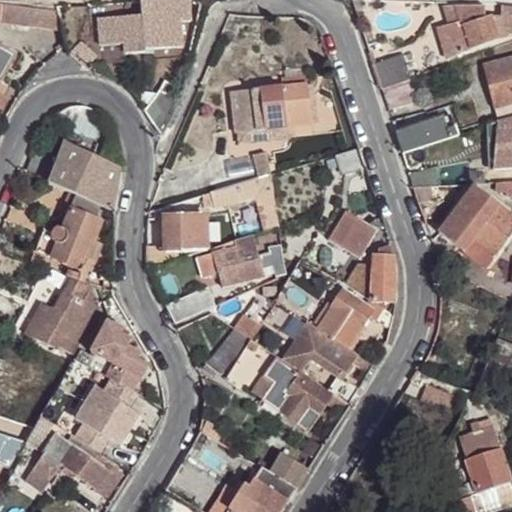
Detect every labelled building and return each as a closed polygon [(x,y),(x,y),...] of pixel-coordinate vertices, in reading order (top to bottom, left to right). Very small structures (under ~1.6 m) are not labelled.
[(184,0),(136,2),(137,18),(93,20),(94,45),(118,45),(119,55),(139,54),(139,51),(176,49),(175,24),(185,24),(184,0)] [(502,33),(502,17),(487,16),(486,7),(443,6),(448,25),(437,28),(445,58),(510,36),(510,34),(502,33)] [(511,7),(502,7),(502,17),(502,33),(510,34),(511,34),(511,7)] [(40,10),(2,9),(2,19),(38,26),(40,10)] [(55,11),(40,10),(38,26),(58,31),(55,11)] [(0,46),(0,78),(2,80),(17,55),(0,46)] [(402,54),(374,64),(382,85),(384,85),(410,76),(402,54)] [(498,106),(511,102),(511,57),(487,64),(498,106)] [(240,134),(272,129),(321,123),(312,71),(289,75),(289,84),(234,92),(240,134)] [(410,76),(384,85),(392,109),(420,100),(412,75),(410,76)] [(180,97),(181,94),(159,78),(146,98),(152,107),(152,109),(158,126),(180,97)] [(84,102),(68,104),(71,117),(73,123),(76,123),(79,116),(87,103),(85,102),(84,102)] [(502,121),(511,117),(511,102),(498,106),(502,121)] [(453,114),(445,117),(448,129),(456,126),(453,114)] [(397,133),(404,155),(459,136),(456,126),(448,129),(445,117),(397,133)] [(511,124),(509,143),(499,142),(498,167),(511,168),(511,124)] [(274,140),(272,129),(240,134),(242,144),(274,140)] [(69,142),(48,182),(77,196),(101,207),(113,213),(117,166),(69,142)] [(359,147),(343,152),(349,173),(365,168),(359,147)] [(255,153),(256,179),(271,174),(267,161),(265,151),(255,153)] [(499,179),(477,181),(474,187),(488,197),(499,179)] [(509,179),(499,179),(498,192),(508,194),(509,179)] [(246,182),(213,193),(218,210),(251,199),(246,182)] [(413,188),(415,199),(429,197),(428,187),(413,188)] [(488,197),(474,187),(440,234),(466,252),(474,240),(462,232),(488,197)] [(101,207),(77,196),(70,209),(96,220),(101,207)] [(511,236),(511,213),(488,197),(462,232),(474,240),(498,257),(511,236)] [(96,220),(70,209),(61,229),(55,227),(52,232),(41,228),(33,248),(81,269),(94,262),(86,260),(91,243),(100,221),(96,220)] [(341,246),(357,218),(346,212),(329,239),(341,246)] [(185,251),(207,249),(204,216),(183,218),(185,251)] [(165,253),(185,251),(183,218),(163,219),(165,253)] [(368,225),(357,218),(341,246),(362,258),(379,231),(368,225)] [(370,220),(368,225),(379,231),(381,227),(370,220)] [(256,248),(253,234),(217,246),(218,251),(198,258),(205,279),(218,276),(222,287),(248,280),(240,253),(256,248)] [(498,257),(474,240),(466,252),(489,269),(498,257)] [(86,260),(94,262),(100,245),(91,243),(86,260)] [(289,275),(281,245),(268,247),(275,280),(289,275)] [(394,258),(391,247),(376,251),(377,257),(394,258)] [(264,275),(256,248),(240,253),(248,280),(264,275)] [(394,258),(377,257),(373,257),(373,280),(371,304),(391,305),(394,258)] [(331,278),(342,285),(349,274),(339,268),(331,278)] [(69,270),(67,274),(73,276),(77,278),(79,274),(69,270)] [(348,288),(371,304),(373,280),(351,275),(348,288)] [(36,337),(75,358),(101,309),(91,286),(92,284),(77,278),(73,276),(53,310),(36,337)] [(209,288),(165,307),(174,326),(217,306),(209,288)] [(345,291),(319,329),(327,334),(348,348),(369,318),(375,321),(393,334),(397,326),(396,320),(382,310),(376,307),(374,310),(345,291)] [(36,337),(53,310),(41,303),(25,330),(36,337)] [(233,328),(248,337),(256,325),(242,315),(233,328)] [(113,322),(111,327),(126,336),(129,332),(113,322)] [(308,322),(300,336),(319,348),(325,337),(327,334),(319,329),(308,322)] [(117,365),(108,378),(110,380),(133,394),(141,381),(144,383),(152,370),(141,364),(145,357),(132,349),(136,343),(126,336),(111,327),(95,352),(117,365)] [(225,340),(241,350),(248,337),(233,328),(225,340)] [(300,336),(284,360),(303,372),(315,354),(314,354),(319,348),(300,336)] [(253,358),(260,345),(248,337),(241,350),(253,358)] [(357,359),(352,355),(325,337),(319,348),(314,354),(315,354),(347,374),(353,363),(357,359)] [(481,370),(511,380),(511,342),(496,337),(481,370)] [(227,371),(241,350),(225,340),(210,361),(227,371)] [(61,382),(70,366),(18,348),(12,366),(9,374),(5,384),(19,390),(25,373),(61,382)] [(372,375),(377,366),(372,364),(353,351),(352,355),(357,359),(353,363),(367,372),(372,375)] [(262,400),(283,415),(294,398),(287,394),(300,375),(275,359),(262,379),(272,385),(262,400)] [(0,371),(9,374),(12,366),(3,362),(0,369),(0,371)] [(49,400),(61,382),(25,373),(19,390),(5,384),(9,374),(0,371),(0,388),(4,391),(21,399),(25,393),(49,400)] [(352,404),(363,388),(339,372),(328,388),(335,393),(345,400),(352,404)] [(328,403),(333,397),(300,375),(287,394),(294,398),(321,415),(328,403)] [(133,394),(110,380),(102,392),(95,387),(84,404),(74,421),(81,426),(74,437),(100,453),(107,441),(119,448),(129,432),(139,416),(128,409),(136,396),(133,394)] [(338,409),(345,400),(335,393),(333,397),(328,403),(338,409)] [(294,398),(283,415),(310,432),(321,415),(294,398)] [(346,414),(352,404),(345,400),(338,409),(346,414)] [(61,429),(40,416),(31,430),(26,438),(45,453),(36,467),(51,478),(61,465),(106,498),(122,475),(109,465),(105,470),(56,435),(61,429)] [(458,441),(466,461),(500,449),(491,428),(481,433),(477,424),(468,427),(470,436),(458,441)] [(0,467),(9,451),(0,446),(0,467)] [(500,449),(466,461),(477,494),(511,483),(500,449)] [(309,472),(281,456),(269,475),(270,475),(297,492),(308,472),(309,472)] [(260,476),(263,471),(243,460),(240,464),(260,476)] [(42,490),(51,478),(36,467),(27,479),(42,490)] [(284,511),(297,492),(269,475),(263,471),(260,476),(249,492),(242,487),(236,495),(229,491),(215,511),(284,511)]
